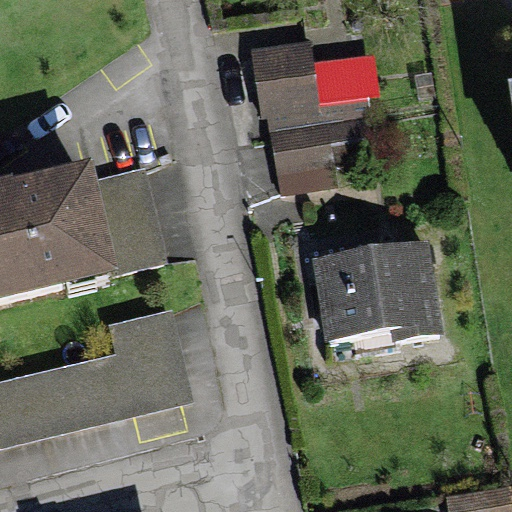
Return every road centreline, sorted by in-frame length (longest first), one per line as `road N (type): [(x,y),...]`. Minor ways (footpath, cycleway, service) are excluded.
road 1 (residential): [(164,0),(231,313),(251,478)]
road 2 (residential): [(92,511),(251,478)]
